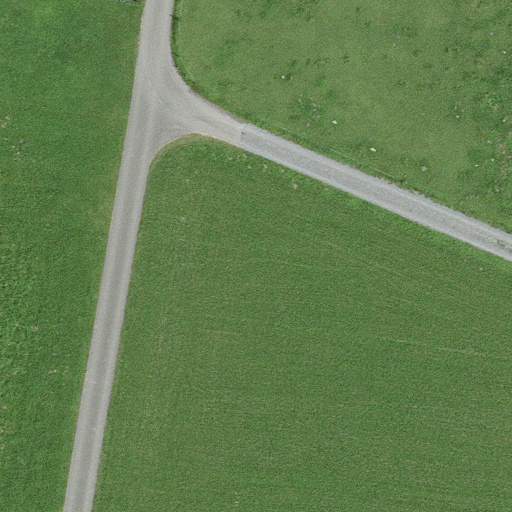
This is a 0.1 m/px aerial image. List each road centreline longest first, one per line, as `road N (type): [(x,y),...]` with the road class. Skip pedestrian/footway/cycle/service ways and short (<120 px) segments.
road 1 (residential): [(173,0),(163,109),(88,511)]
road 2 (track): [(511,254),(163,109)]
